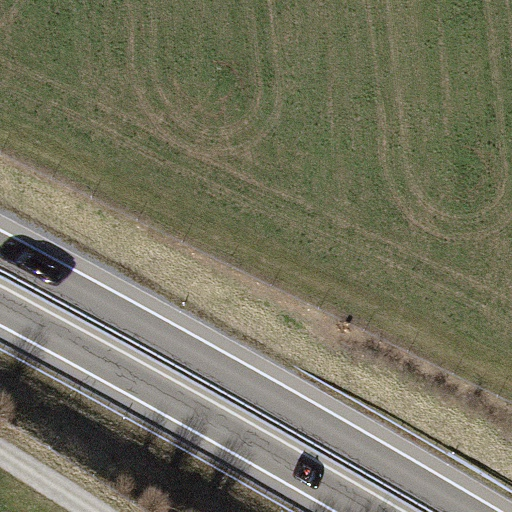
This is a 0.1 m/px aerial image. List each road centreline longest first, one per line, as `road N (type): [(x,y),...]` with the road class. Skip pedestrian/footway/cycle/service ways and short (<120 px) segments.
road 1 (trunk): [(472,511),(0,246)]
road 2 (trunk): [(0,306),(367,511)]
